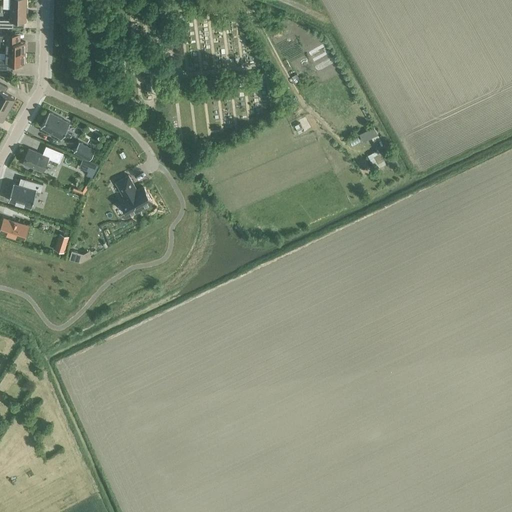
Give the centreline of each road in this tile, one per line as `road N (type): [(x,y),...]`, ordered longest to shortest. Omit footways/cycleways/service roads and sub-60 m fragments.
road 1 (residential): [(0,161),(41,88),(45,0)]
road 2 (track): [(246,0),(305,110)]
